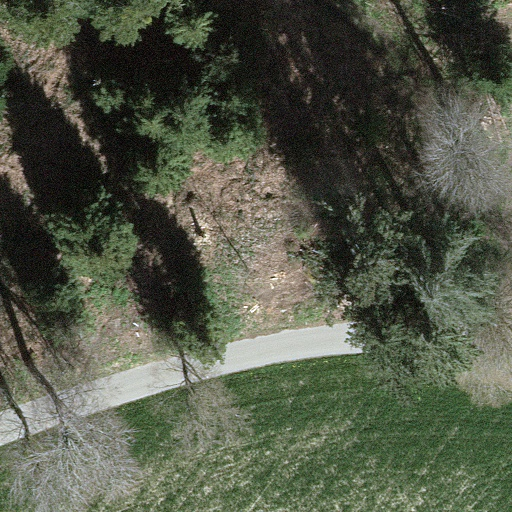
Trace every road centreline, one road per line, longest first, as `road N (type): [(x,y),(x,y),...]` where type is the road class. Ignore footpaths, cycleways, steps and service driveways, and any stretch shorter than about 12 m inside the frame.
road 1 (unclassified): [(0,428),(291,344),(394,336),(511,344)]
road 2 (track): [(348,0),(449,142),(511,264)]
